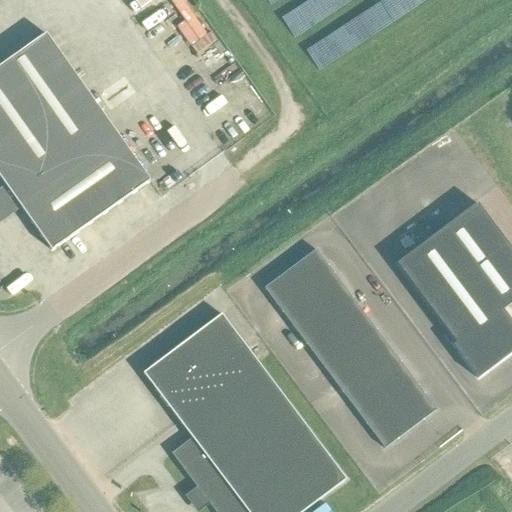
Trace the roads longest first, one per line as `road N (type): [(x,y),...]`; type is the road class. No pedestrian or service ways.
road 1 (unclassified): [(281,145),(0,350)]
road 2 (track): [(219,0),(297,109),(281,145)]
road 3 (unclassified): [(378,511),(511,413)]
road 4 (unclassified): [(91,511),(0,386)]
